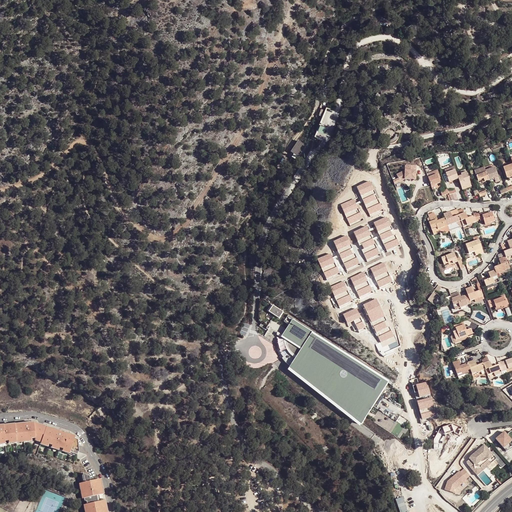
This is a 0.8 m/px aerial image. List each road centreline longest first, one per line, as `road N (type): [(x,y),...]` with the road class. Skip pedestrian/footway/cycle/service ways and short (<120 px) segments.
road 1 (track): [(0,190),(38,176),(76,141),(89,141),(104,183),(136,224),(154,234),(181,230),(264,92),(296,0)]
road 2 (track): [(282,164),(315,109),(333,39),(354,17),(387,18),(409,29),(426,50),(425,65)]
road 3 (residential): [(509,220),(491,254),(462,281),(440,284),(428,270),(416,228),(421,208),(503,204)]
road 4 (unclassified): [(318,511),(240,440),(222,364),(244,349)]
road 5 (unclassified): [(252,340),(263,239),(316,152)]
road 6 (unclassified): [(267,353),(373,436),(405,457),(418,456)]
road 7 (residential): [(410,347),(397,288),(404,241),(373,174)]
road 8 (residential): [(0,417),(34,414),(80,432),(112,511)]
